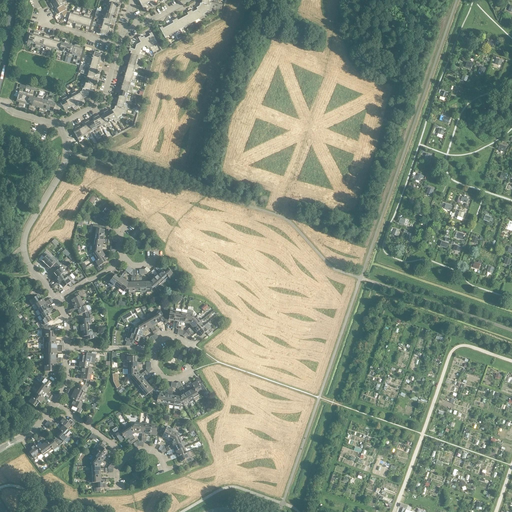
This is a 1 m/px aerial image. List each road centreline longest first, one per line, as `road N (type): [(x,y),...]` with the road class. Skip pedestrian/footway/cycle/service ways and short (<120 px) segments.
road 1 (unknown): [(172,511),(231,481),(285,498),(301,494),(376,280),(395,279),(511,320)]
road 2 (tertiary): [(56,300),(31,268),(24,238),(67,152)]
